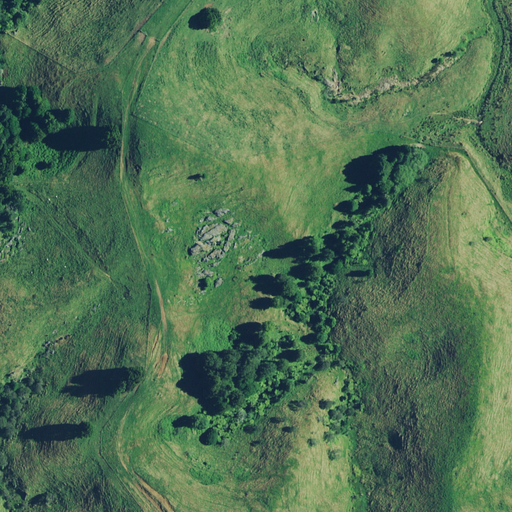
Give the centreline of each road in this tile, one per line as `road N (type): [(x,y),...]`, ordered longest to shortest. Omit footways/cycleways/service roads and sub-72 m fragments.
road 1 (track): [(147,511),(124,477),(110,424),(151,363),(160,319),(132,176)]
road 2 (track): [(132,176),(128,92),(179,0)]
